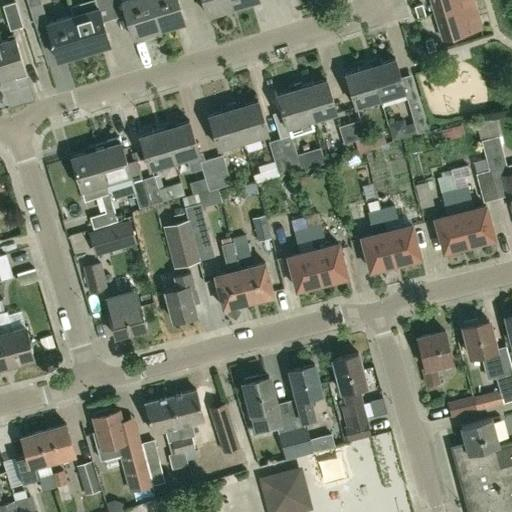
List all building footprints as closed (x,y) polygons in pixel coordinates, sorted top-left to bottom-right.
[(122,0),(134,38),(160,30),(150,0),(122,0)] [(150,0),(160,30),(186,22),(179,0),(150,0)] [(204,0),(209,16),(235,8),(232,0),(204,0)] [(433,0),(438,13),(475,1),(474,0),(433,0)] [(475,1),(438,13),(446,38),(483,27),(475,1)] [(10,30),(23,26),(15,2),(3,5),(10,30)] [(423,3),(415,5),(419,17),(427,15),(423,3)] [(85,53),(95,49),(110,45),(99,6),(73,14),(85,53)] [(59,61),(85,53),(73,14),(47,21),(59,61)] [(0,41),(0,69),(2,78),(16,74),(18,78),(28,75),(17,37),(0,41)] [(434,37),(426,39),(429,51),(437,48),(434,37)] [(370,61),(381,99),(407,91),(397,57),(385,61),(384,57),(370,61)] [(357,106),(381,99),(370,61),(360,64),(361,68),(347,72),(357,106)] [(301,82),(312,120),(338,112),(328,78),(315,82),(314,78),(301,82)] [(289,128),(312,120),(301,82),(290,85),(291,89),(278,93),(289,128)] [(424,112),(419,96),(407,100),(412,116),(424,112)] [(235,102),(246,140),(269,133),(259,99),(247,103),(245,99),(235,102)] [(220,148),(246,140),(235,102),(222,106),(223,110),(210,114),(220,148)] [(362,119),(350,122),(355,140),(359,153),(371,150),(362,119)] [(177,120),(164,124),(176,162),(188,158),(192,171),(203,167),(209,190),(220,187),(211,158),(203,161),(190,120),(178,124),(177,120)] [(482,123),(484,135),(501,133),(499,121),(482,123)] [(350,122),(338,126),(344,143),(355,140),(350,122)] [(151,169),(176,162),(164,124),(153,127),(154,131),(141,135),(151,169)] [(291,134),(280,138),(289,170),(301,166),(297,152),(291,134)] [(511,163),(507,165),(498,135),(481,140),(486,159),(489,169),(502,166),(509,194),(511,205),(511,163)] [(279,173),(289,170),(280,138),(269,141),(275,160),(279,173)] [(95,145),(106,183),(132,175),(122,141),(109,145),(108,141),(95,145)] [(110,193),(106,183),(95,145),(85,148),(86,152),(72,156),(83,190),(86,200),(101,196),(110,193)] [(314,164),(324,162),(322,146),(312,148),(314,164)] [(220,187),(232,183),(223,154),(211,158),(220,187)] [(450,168),(459,201),(471,198),(467,181),(468,181),(467,177),(470,175),(467,164),(450,168)] [(444,204),(459,201),(450,168),(450,170),(445,170),(445,173),(441,174),(442,176),(438,177),(442,193),(444,204)] [(143,179),(150,204),(161,201),(154,175),(143,179)] [(0,180),(0,207),(5,225),(22,221),(10,178),(0,180)] [(139,208),(150,204),(143,179),(131,182),(139,208)] [(405,188),(411,211),(440,203),(434,180),(405,188)] [(208,230),(202,208),(201,202),(184,207),(188,221),(192,235),(208,230)] [(461,211),(470,244),(495,237),(487,204),(461,211)] [(370,224),(385,220),(382,207),(367,211),(370,224)] [(93,228),(118,221),(115,209),(106,212),(90,217),(93,228)] [(445,250),(470,244),(461,211),(436,217),(445,250)] [(271,238),(265,216),(265,214),(252,218),(258,241),(271,238)] [(188,221),(166,227),(176,265),(198,259),(192,235),(188,221)] [(131,222),(91,234),(97,252),(136,240),(131,222)] [(320,223),(308,227),(312,240),(324,237),(320,223)] [(388,230),(396,263),(421,256),(412,224),(388,230)] [(308,227),(293,231),(297,244),(312,240),(308,227)] [(371,269),(396,263),(388,230),(363,237),(371,269)] [(232,237),(233,241),(238,258),(251,255),(249,245),(246,233),(232,237)] [(240,268),(238,258),(233,241),(221,244),(227,271),(215,274),(224,307),(249,301),(240,268)] [(314,249),(323,282),(348,275),(339,243),(314,249)] [(297,288),(323,282),(314,249),(289,256),(297,288)] [(6,253),(0,255),(0,279),(12,276),(6,253)] [(240,268),(249,301),(274,294),(265,262),(252,265),(240,268)] [(106,289),(100,264),(83,268),(89,293),(106,289)] [(175,321),(197,315),(193,302),(199,301),(191,271),(176,275),(180,287),(167,290),(175,321)] [(105,297),(115,336),(146,328),(136,293),(119,297),(118,293),(105,297)] [(5,312),(0,312),(0,335),(8,365),(35,358),(27,326),(13,330),(8,311),(5,312)] [(488,320),(477,322),(477,319),(463,322),(463,326),(470,356),(482,353),(489,377),(495,376),(503,403),(511,399),(511,366),(505,344),(495,347),(488,320)] [(445,330),(418,337),(426,367),(424,368),(428,384),(441,381),(437,364),(453,360),(445,330)] [(357,352),(333,359),(345,406),(342,407),(348,426),(344,427),(348,441),(371,435),(358,388),(366,385),(357,352)] [(314,364),(289,371),(303,420),(316,416),(310,396),(322,393),(314,364)] [(248,397),(244,398),(248,411),(254,434),(270,430),(277,428),(281,427),(280,420),(276,407),(278,407),(277,404),(269,376),(268,376),(258,379),(257,375),(245,378),(246,382),(244,383),(248,397)] [(170,396),(184,450),(195,447),(192,436),(195,435),(192,422),(204,419),(196,389),(170,396)] [(451,416),(476,409),(473,395),(447,401),(451,416)] [(175,452),(184,450),(170,396),(146,403),(153,432),(166,429),(169,442),(173,441),(175,452)] [(119,410),(108,412),(107,408),(94,412),(95,416),(94,416),(98,432),(93,433),(101,462),(122,457),(124,466),(123,466),(130,491),(154,485),(142,442),(141,442),(134,416),(122,419),(119,410)] [(461,425),(468,452),(469,453),(500,445),(500,444),(493,417),(461,425)] [(230,421),(215,425),(223,452),(238,447),(230,421)] [(44,430),(53,460),(75,453),(66,423),(44,430)] [(306,423),(292,427),(299,455),(313,452),(306,423)] [(278,430),(286,459),(299,455),(292,427),(278,430)] [(37,465),(53,460),(44,430),(21,436),(27,456),(17,458),(23,481),(40,476),(37,465)] [(142,442),(154,485),(166,481),(154,439),(142,442)] [(511,511),(511,440),(500,444),(500,445),(469,453),(468,452),(454,456),(468,511),(511,511)] [(99,482),(95,473),(91,460),(76,465),(83,487),(85,494),(100,490),(98,483),(99,482)] [(267,511),(299,511),(313,508),(301,465),(258,477),(267,511)] [(55,486),(67,482),(63,470),(51,473),(55,486)] [(18,511),(38,511),(32,494),(14,500),(18,511)] [(0,511),(17,511),(14,500),(0,504),(0,511)] [(159,511),(156,500),(137,506),(138,511),(159,511)]
